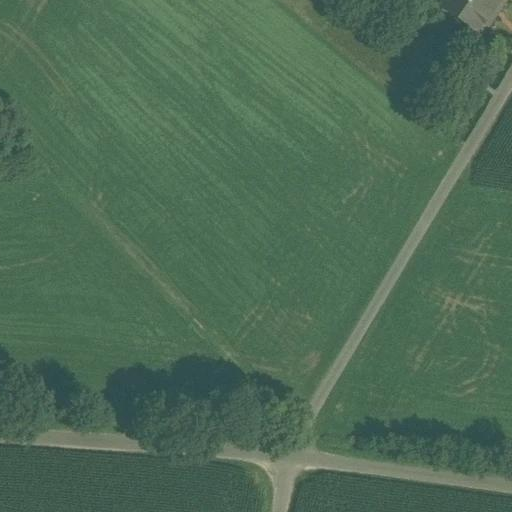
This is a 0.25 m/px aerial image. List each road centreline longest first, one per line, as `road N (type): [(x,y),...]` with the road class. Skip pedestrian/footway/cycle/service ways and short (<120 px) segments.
road 1 (unclassified): [(511,73),(294,448)]
road 2 (unclassified): [(0,430),(294,448)]
road 3 (unclassified): [(294,448),(511,480)]
